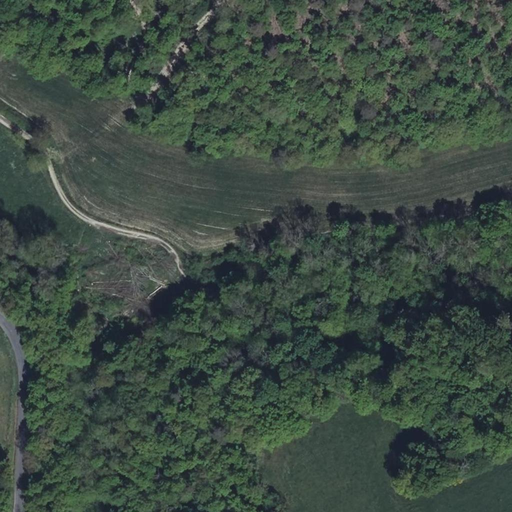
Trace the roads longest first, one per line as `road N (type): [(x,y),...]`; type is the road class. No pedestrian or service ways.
road 1 (track): [(0,114),(50,160),(72,209),(161,243),(185,277),(231,304),(324,317),(366,308),(423,276),(511,265)]
road 2 (secondary): [(20,511),(28,391),(24,356),(0,317)]
